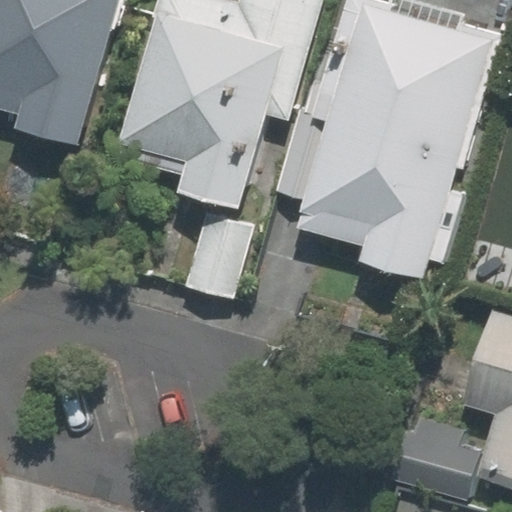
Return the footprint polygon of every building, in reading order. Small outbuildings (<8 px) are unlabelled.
[(35,125),(107,144),(143,0),(0,0),(0,101),(39,111),(35,125)] [(179,0),(141,151),(209,169),(204,188),(263,203),(268,184),(272,185),(292,107),(305,111),(333,0),(258,0),(259,0),(257,0),(179,0)] [(511,35),(386,0),(380,0),(318,220),(387,240),(383,255),(447,273),(511,43),(511,35)] [(267,218),(221,207),(203,275),(249,287),(267,218)] [(511,304),(510,304),(481,392),(511,402),(511,406),(492,467),(511,473),(511,304)]
